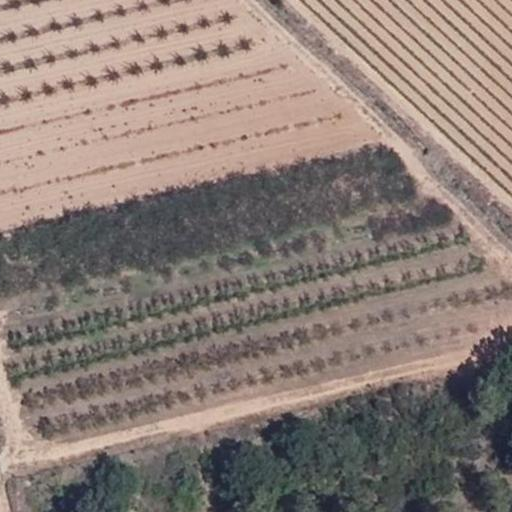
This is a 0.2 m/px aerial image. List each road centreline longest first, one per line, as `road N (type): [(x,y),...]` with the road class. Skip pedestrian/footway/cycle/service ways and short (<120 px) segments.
road 1 (track): [(511,332),(443,361),(15,451),(0,461)]
road 2 (track): [(247,0),(511,255)]
